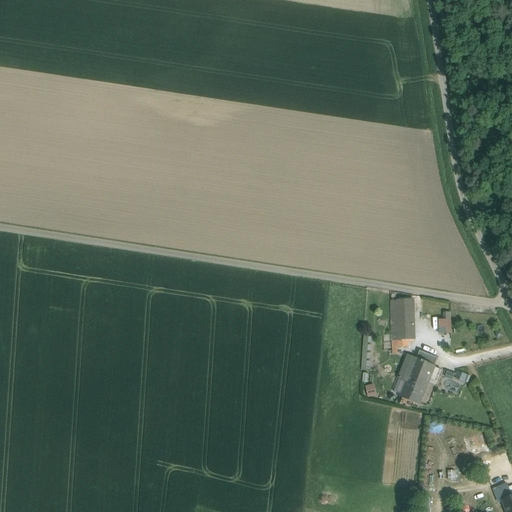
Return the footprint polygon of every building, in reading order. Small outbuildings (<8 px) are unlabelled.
[(393,302),(395,343),(420,342),(419,301),(393,302)] [(428,323),(438,323),(437,314),(427,315),(428,323)] [(451,334),(452,319),(438,319),(438,334),(451,334)] [(408,384),(402,398),(423,407),(439,368),(409,355),(399,380),(408,384)] [(458,371),(455,378),(466,382),(469,375),(458,371)] [(368,396),(376,395),(374,384),(366,385),(368,396)] [(505,504),(508,511),(511,511),(511,487),(511,486),(495,491),(500,506),(505,504)]
